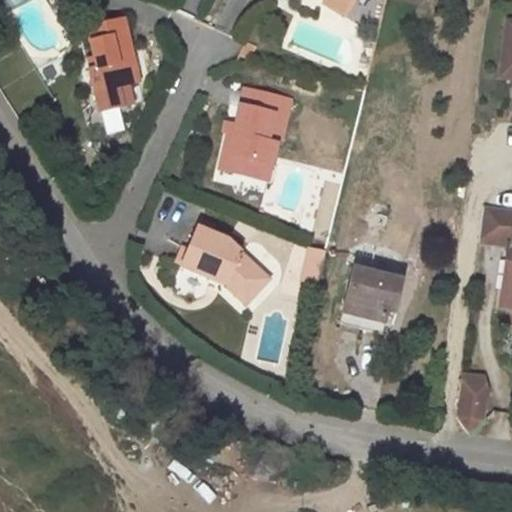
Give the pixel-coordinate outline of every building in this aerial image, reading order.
[(274,0),(280,5),(281,4),(284,0),(286,0),(296,8),(314,24),(310,28),(328,44),(359,7),(349,0),(274,0)] [(296,8),(286,0),(284,0),(281,4),(293,14),(296,8)] [(102,27),(65,34),(71,64),(72,75),(64,76),(69,99),(72,118),(95,114),(92,95),(103,93),(113,91),(102,27)] [(71,64),(63,66),(64,76),(72,75),(71,64)] [(92,95),(95,114),(106,112),(103,93),(92,95)] [(235,106),(232,105),(227,122),(231,123),(235,106)] [(276,117),(235,106),(231,123),(227,122),(222,140),(214,168),(208,166),(204,184),(233,192),(238,176),(255,181),(260,162),(263,163),(276,117)] [(222,140),(216,139),(208,166),(214,168),(222,140)] [(255,181),(238,176),(233,192),(250,197),(255,181)] [(511,230),(486,227),(481,262),(511,266),(505,314),(511,314),(511,230)] [(206,245),(177,230),(157,268),(186,283),(189,277),(204,284),(220,303),(241,285),(206,245)] [(304,315),(310,317),(321,276),(305,271),(297,303),(306,306),(304,315)] [(244,289),(241,285),(220,303),(204,284),(189,277),(186,283),(201,291),(219,311),(244,289)] [(400,300),(350,293),(339,363),(370,368),(374,346),(392,349),(400,300)] [(511,314),(505,314),(503,325),(511,325),(511,314)] [(458,422),(477,425),(481,399),(462,396),(458,422)] [(456,435),(468,452),(485,441),(482,437),(483,426),(477,425),(458,422),(456,435)]
